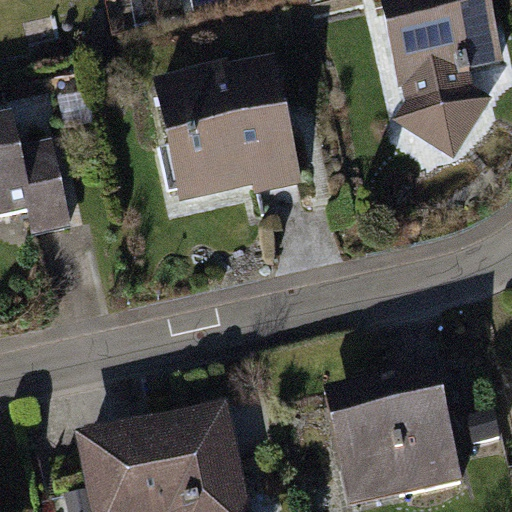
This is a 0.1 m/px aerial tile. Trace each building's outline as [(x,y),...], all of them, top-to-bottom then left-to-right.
[(509,67),(492,0),(382,0),(404,102),(416,100),(397,127),(460,165),(500,105),(475,91),(470,75),(509,67)] [(308,177),(278,57),(163,86),(193,206),(308,177)] [(28,152),(19,116),(0,120),(0,215),(30,209),(37,236),(74,227),(54,146),(28,152)] [(472,476),(443,363),(325,394),(355,506),(472,476)] [(258,511),(234,406),(85,440),(101,511),(258,511)]
